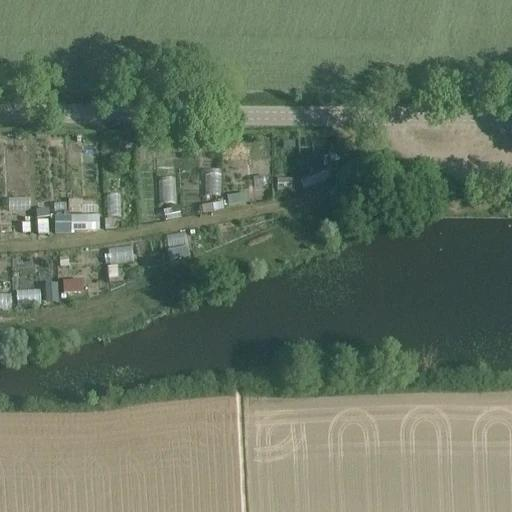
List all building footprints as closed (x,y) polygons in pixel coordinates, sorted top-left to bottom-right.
[(206,195),(221,196),(222,170),(207,169),(206,195)] [(161,204),(176,204),(175,178),(160,179),(161,204)] [(58,235),(58,212),(40,212),(40,235),(58,235)] [(60,233),(103,232),(103,214),(59,215),(60,233)] [(84,280),(66,281),(66,292),(85,291),(84,280)]
